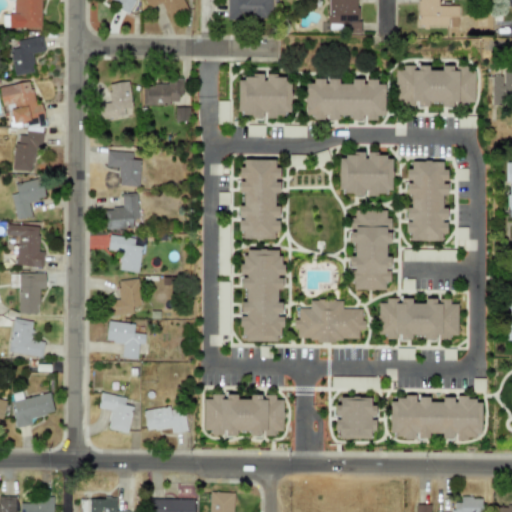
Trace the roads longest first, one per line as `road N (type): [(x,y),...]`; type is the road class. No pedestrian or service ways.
road 1 (residential): [(209,147),(294,150),(341,134),(462,136),(475,167),(475,362),(308,366)]
road 2 (residential): [(0,464),(511,471)]
road 3 (residential): [(71,511),(73,0)]
road 4 (residential): [(308,469),(308,366),(210,366),(209,147)]
road 5 (residential): [(73,49),(272,50)]
